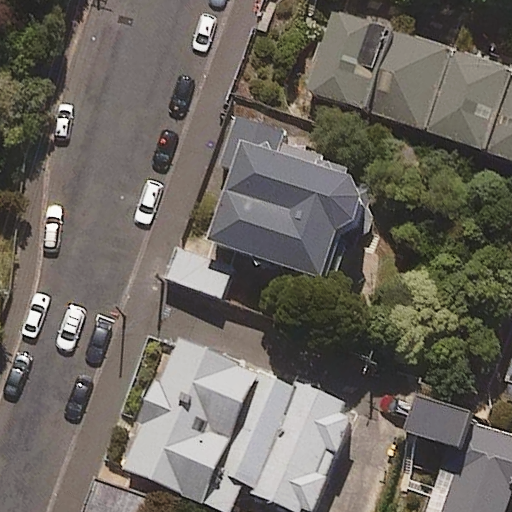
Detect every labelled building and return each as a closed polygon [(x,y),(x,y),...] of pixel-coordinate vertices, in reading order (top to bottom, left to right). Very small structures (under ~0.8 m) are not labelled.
[(368,116),(396,34),(333,12),(305,95),(368,116)] [(428,137),(456,54),(396,34),(368,116),(428,137)] [(487,157),(511,84),(511,73),(456,54),(428,137),(487,157)] [(511,165),(511,84),(487,157),(511,165)] [(368,186),(244,144),(211,242),(323,280),(341,227),(353,231),(368,186)] [(234,269),(182,248),(170,279),(221,300),(234,269)] [(313,511),(354,412),(177,338),(123,469),(226,511),(231,511),(241,488),(298,511),(313,511)] [(511,362),(502,393),(511,396),(511,362)] [(473,414),(418,396),(407,431),(461,449),(473,414)] [(511,436),(485,428),(473,467),(453,460),(436,511),(505,511),(511,491),(511,436)] [(147,511),(151,501),(99,484),(89,511),(147,511)]
